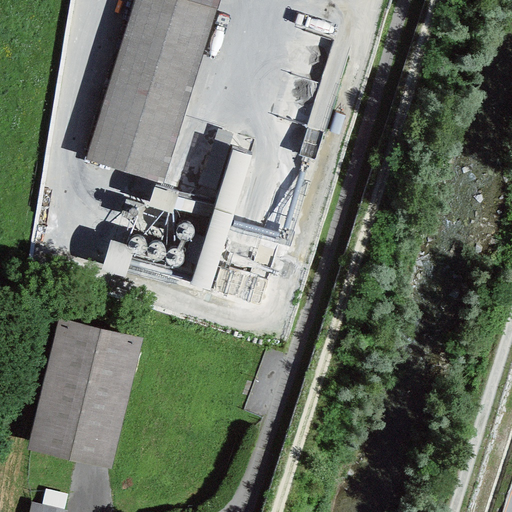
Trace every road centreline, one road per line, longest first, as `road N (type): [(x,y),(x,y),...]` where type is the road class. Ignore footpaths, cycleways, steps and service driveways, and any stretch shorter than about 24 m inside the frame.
road 1 (track): [(435,0),(274,511)]
road 2 (unknown): [(289,0),(203,263)]
road 3 (track): [(453,511),(511,322)]
